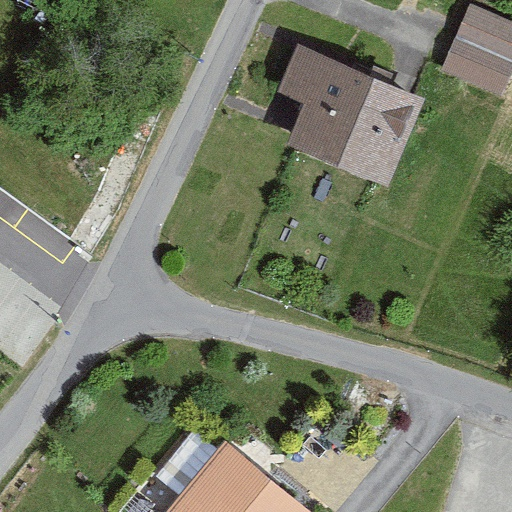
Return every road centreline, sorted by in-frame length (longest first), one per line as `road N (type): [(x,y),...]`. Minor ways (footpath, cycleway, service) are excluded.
road 1 (residential): [(119,295),(190,323),(415,374),(511,411)]
road 2 (residential): [(244,0),(165,159),(119,295)]
road 3 (residential): [(119,295),(0,440)]
